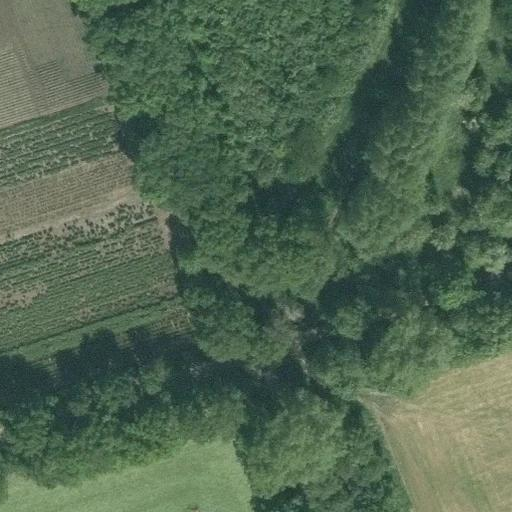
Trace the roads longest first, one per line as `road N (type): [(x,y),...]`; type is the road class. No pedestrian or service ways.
road 1 (track): [(329,511),(124,0)]
road 2 (unclassified): [(0,427),(258,337),(511,261)]
